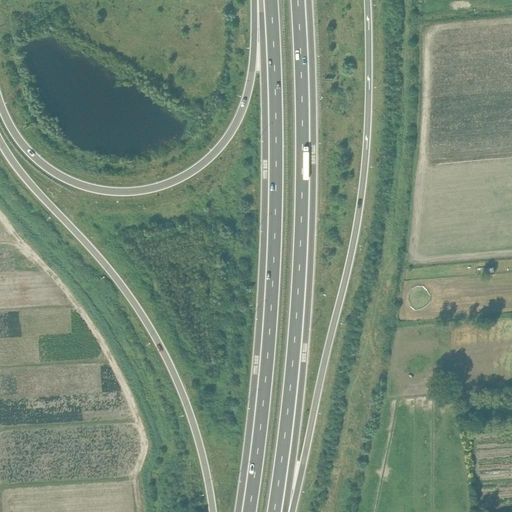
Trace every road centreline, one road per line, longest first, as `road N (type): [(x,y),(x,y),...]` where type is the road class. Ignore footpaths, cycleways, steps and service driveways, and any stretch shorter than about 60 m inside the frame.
road 1 (trunk): [(291,511),(362,187),(368,0)]
road 2 (trunk): [(273,511),(300,248),(297,0)]
road 3 (trunk): [(270,0),(274,245),(248,511)]
road 4 (trunk): [(0,141),(148,325),(189,412),(212,511)]
road 5 (trunk): [(253,0),(252,74),(240,115),(219,147),(177,180),(128,192),(79,185),(38,162),(0,106)]
